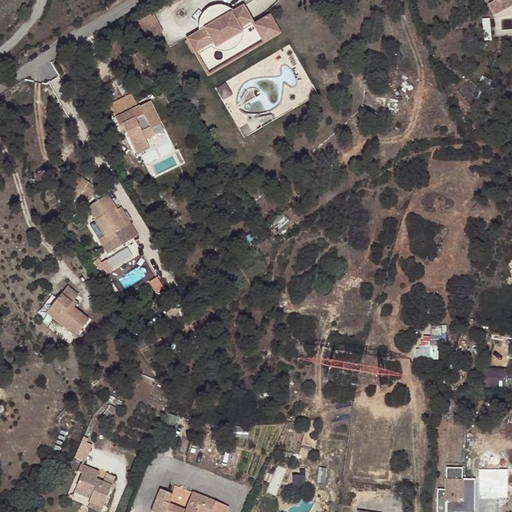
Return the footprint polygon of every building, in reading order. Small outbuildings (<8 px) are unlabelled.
[(511,0),(497,0),(488,5),(494,16),(511,6),(511,0)] [(202,29),(191,36),(200,52),(216,42),(219,45),(223,46),(227,47),(231,46),(236,45),(239,42),(242,39),(243,35),(244,30),(243,26),(256,19),(246,3),(235,10),(202,29)] [(202,25),(202,29),(235,10),(231,8),(227,6),(223,5),(219,5),(215,6),(211,8),(208,10),(205,13),(203,17),(202,21),(202,25)] [(268,40),(284,31),(273,13),(258,22),(268,40)] [(165,34),(154,16),(141,24),(152,42),(165,34)] [(230,83),(223,87),(227,95),(234,91),(230,83)] [(109,104),(117,118),(138,105),(130,92),(109,104)] [(164,120),(151,98),(138,105),(117,118),(123,128),(126,125),(140,149),(152,142),(149,137),(144,129),(153,124),(154,126),(155,125),(164,120)] [(385,112),(377,109),(374,116),(381,119),(385,112)] [(276,115),(274,113),(271,114),(270,114),(268,115),(267,115),(265,115),(264,115),(262,116),(261,116),(264,122),(276,115)] [(144,129),(149,137),(158,131),(155,125),(154,126),(153,124),(144,129)] [(81,177),(70,195),(80,202),(92,184),(81,177)] [(102,242),(109,254),(127,243),(122,233),(131,228),(111,196),(91,209),(108,238),(102,242)] [(157,277),(149,282),(156,294),(164,289),(157,277)] [(71,291),(55,311),(64,318),(59,325),(80,342),(93,325),(75,310),(83,300),(71,291)] [(64,318),(55,311),(50,318),(59,325),(64,318)] [(421,360),(440,359),(439,339),(420,340),(421,360)] [(484,386),(506,385),(506,367),(484,368),(484,386)] [(92,444),(83,441),(72,458),(84,463),(92,444)] [(100,472),(79,464),(77,471),(81,473),(76,487),(90,493),(87,501),(103,508),(113,486),(97,479),(100,472)] [(461,470),(445,470),(445,492),(435,491),(435,503),(436,503),(435,511),(444,511),(445,503),(461,503),(461,482),(462,482),(461,470)] [(488,477),(476,477),(475,511),(488,511),(488,501),(499,501),(499,483),(488,483),(488,477)] [(195,506),(189,503),(184,511),(180,511),(169,507),(173,498),(161,492),(152,511),(196,511),(198,509),(205,511),(228,511),(229,511),(198,498),(195,506)] [(192,495),(189,503),(195,506),(198,498),(192,495)]
